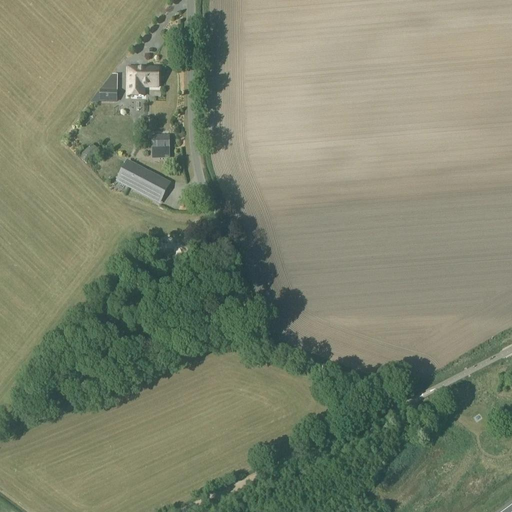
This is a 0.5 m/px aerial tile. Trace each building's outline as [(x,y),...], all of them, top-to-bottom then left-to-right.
[(158,89),(158,70),(128,69),(128,97),(143,98),(143,88),(158,89)] [(99,94),(99,103),(116,104),(117,104),(117,92),(99,92),(99,94)] [(142,139),(142,149),(158,149),(158,139),(142,139)] [(158,160),(158,149),(142,149),(142,155),(146,155),(146,160),(158,160)] [(115,183),(159,206),(171,184),(127,161),(115,183)]
